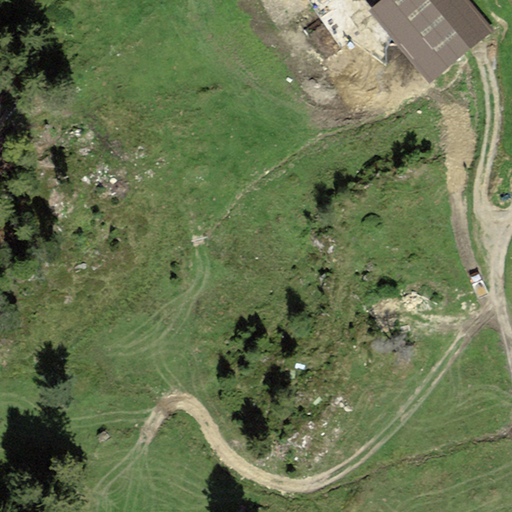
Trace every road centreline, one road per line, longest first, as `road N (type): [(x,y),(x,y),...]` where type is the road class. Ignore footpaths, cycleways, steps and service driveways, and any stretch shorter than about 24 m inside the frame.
road 1 (track): [(497,298),(380,438),(321,480),(275,483),(235,464),(192,405),(180,401),(162,404),(144,438)]
road 2 (track): [(505,328),(463,247),(458,149),(445,94)]
road 3 (track): [(511,213),(485,207),(477,186),(491,144),(483,56)]
road 4 (track): [(511,355),(496,292),(511,213)]
